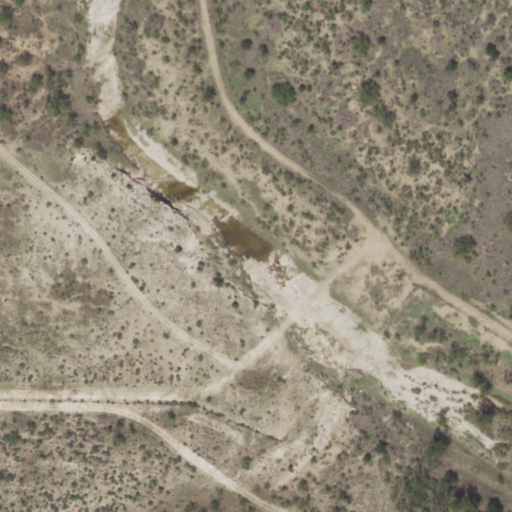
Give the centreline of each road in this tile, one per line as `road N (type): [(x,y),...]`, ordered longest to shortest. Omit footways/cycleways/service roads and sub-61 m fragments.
road 1 (track): [(511,333),(377,241),(344,198),(251,130),(222,88),(204,0)]
road 2 (track): [(243,367),(158,316),(62,200),(0,143)]
road 3 (track): [(121,407),(190,399),(243,367),(377,241)]
road 4 (track): [(282,511),(240,493),(121,407),(0,405)]
